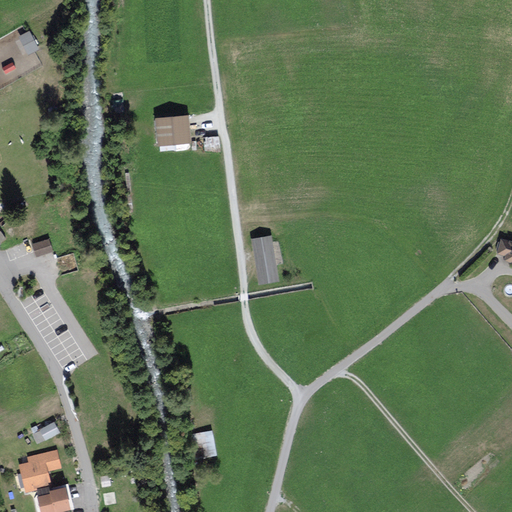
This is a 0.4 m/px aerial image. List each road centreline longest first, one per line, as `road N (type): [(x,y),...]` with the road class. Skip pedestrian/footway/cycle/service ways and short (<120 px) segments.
road 1 (track): [(298,398),(248,326),(206,0)]
road 2 (residential): [(268,511),(298,398),(435,294),(469,288)]
road 3 (residential): [(92,511),(55,375),(0,282)]
road 4 (track): [(332,375),(356,381),(471,511)]
